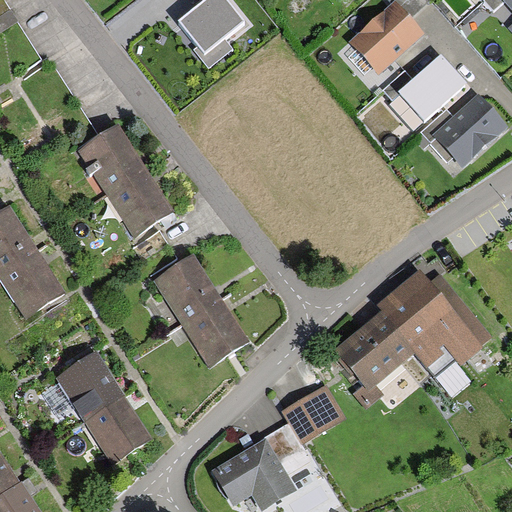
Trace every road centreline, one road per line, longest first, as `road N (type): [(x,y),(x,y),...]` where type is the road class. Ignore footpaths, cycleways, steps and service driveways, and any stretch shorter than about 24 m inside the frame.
road 1 (residential): [(66,0),(320,324)]
road 2 (residential): [(511,174),(418,236),(320,324)]
road 3 (residential): [(320,324),(157,480)]
